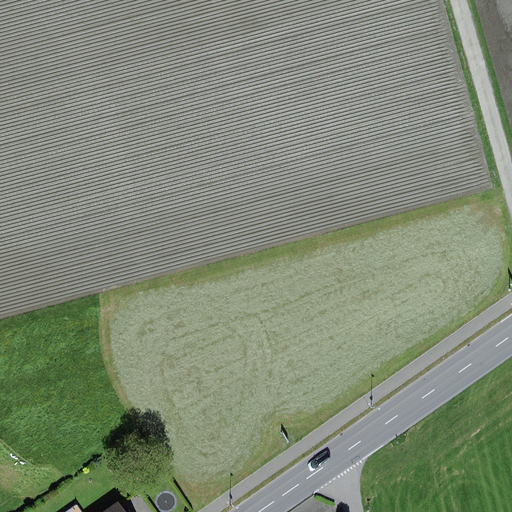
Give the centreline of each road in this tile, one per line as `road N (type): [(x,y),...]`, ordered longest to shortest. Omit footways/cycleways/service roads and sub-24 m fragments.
road 1 (secondary): [(263,511),(511,335)]
road 2 (track): [(460,0),(511,192)]
